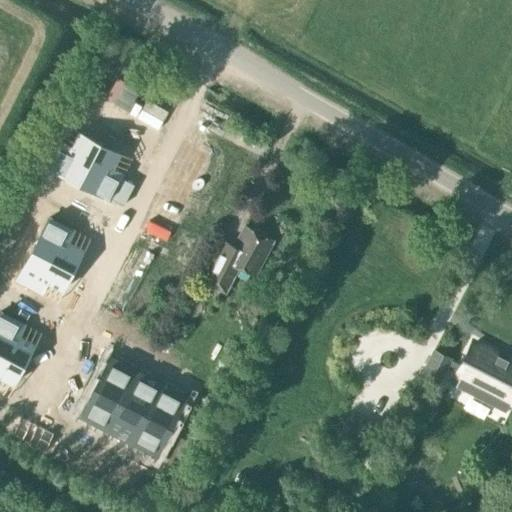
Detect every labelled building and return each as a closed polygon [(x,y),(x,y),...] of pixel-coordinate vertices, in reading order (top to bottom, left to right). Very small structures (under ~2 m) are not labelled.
[(156,78),(147,95),(166,105),(176,88),(156,78)] [(62,140),(48,166),(78,182),(99,142),(78,131),(71,145),(62,140)] [(99,142),(78,182),(108,198),(122,173),(113,168),(120,154),(99,142)] [(20,182),(41,193),(46,182),(25,171),(20,182)] [(61,217),(66,206),(42,194),(37,205),(61,217)] [(47,218),(31,248),(71,269),(82,248),(68,240),(73,231),(47,218)] [(221,244),(208,269),(202,281),(220,290),(225,278),(232,282),(240,267),(254,274),(272,240),(245,226),(232,250),(221,244)] [(31,248),(15,278),(40,291),(45,282),(59,290),(71,269),(31,248)] [(0,312),(0,351),(20,363),(32,342),(18,334),(22,325),(0,312)] [(509,400),(511,401),(511,362),(507,360),(508,359),(506,358),(505,360),(498,356),(499,354),(497,353),(497,354),(474,342),(462,365),(449,359),(450,358),(434,350),(422,373),(428,376),(438,381),(446,366),(458,372),(457,373),(460,375),(455,386),(457,387),(458,385),(481,397),(486,387),(509,399),(509,400)] [(0,351),(0,378),(9,384),(20,363),(0,351)] [(109,354),(76,416),(152,456),(185,395),(109,354)] [(54,435),(23,418),(15,433),(46,449),(54,435)]
